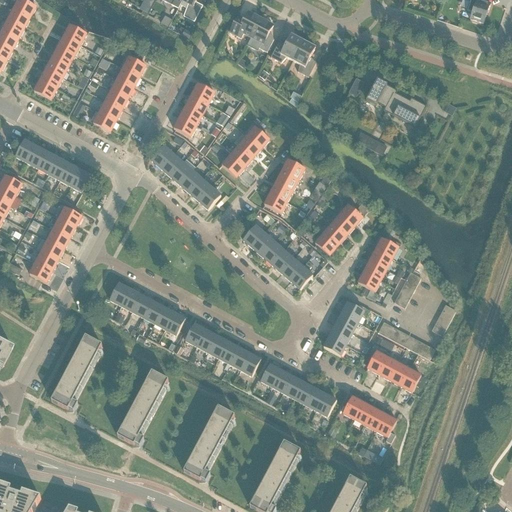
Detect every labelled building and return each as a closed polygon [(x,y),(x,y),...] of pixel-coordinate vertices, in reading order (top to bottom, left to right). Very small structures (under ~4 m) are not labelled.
[(19,0),(13,11),(30,20),(37,9),(19,0)] [(183,0),(183,2),(188,5),(183,18),(194,23),(203,7),(196,3),(197,0),(183,0)] [(483,26),(490,4),(477,0),(461,0),(470,3),(467,12),(473,14),(470,22),(483,26)] [(148,13),(152,5),(144,1),(140,9),(148,13)] [(24,31),(30,20),(13,11),(8,22),(24,31)] [(251,39),(261,20),(249,13),(243,24),(237,21),(230,34),(241,40),(244,35),(251,38),(251,39)] [(170,20),(168,19),(165,17),(161,25),(168,28),(172,21),(170,20)] [(251,39),(251,38),(247,47),(258,52),(259,50),(267,54),(274,41),(268,38),(273,27),(261,20),(251,39)] [(19,42),(24,31),(8,22),(2,33),(19,42)] [(64,38),(81,48),(87,36),(70,27),(64,38)] [(188,42),(192,34),(185,31),(181,39),(188,42)] [(0,46),(13,53),(19,42),(2,33),(0,36),(0,46)] [(293,62),(303,42),(291,36),(285,48),(278,44),(271,59),(281,64),(286,59),(293,62)] [(75,58),(81,48),(64,38),(58,49),(75,58)] [(303,42),(293,62),(299,66),(298,73),(308,79),(316,64),(309,60),(316,49),(303,42)] [(0,60),(7,64),(13,53),(0,46),(0,60)] [(102,50),(100,50),(98,48),(95,55),(100,57),(104,51),(103,51),(102,50)] [(69,69),(75,58),(58,49),(52,60),(69,69)] [(144,57),(132,51),(129,56),(141,63),(144,57)] [(98,62),(94,60),(92,59),(89,65),(95,68),(98,62)] [(123,71),(140,80),(146,69),(129,59),(123,71)] [(63,80),(69,69),(52,60),(46,71),(63,80)] [(109,71),(113,65),(105,61),(102,67),(109,71)] [(89,72),(86,70),(83,76),(89,79),(92,73),(90,72),(89,72)] [(57,91),(63,80),(46,71),(40,82),(57,91)] [(134,91),(140,80),(123,71),(117,82),(134,91)] [(265,82),(269,76),(263,71),(259,78),(265,82)] [(101,81),(104,75),(98,72),(95,78),(101,81)] [(350,92),(358,96),(364,81),(356,78),(350,92)] [(386,109),(395,91),(377,81),(366,102),(376,108),(378,104),(385,108),(386,109)] [(51,103),(57,91),(40,82),(34,94),(51,103)] [(84,84),(81,82),(78,87),(83,90),(86,85),(84,84)] [(96,90),(99,86),(92,82),(89,86),(96,90)] [(128,102),(134,91),(117,82),(111,93),(128,102)] [(198,86),(192,97),(209,106),(215,95),(198,86)] [(386,109),(385,108),(383,112),(415,129),(426,107),(411,99),(410,102),(396,95),(397,92),(395,91),(386,109)] [(122,113),(128,102),(111,93),(105,103),(122,113)] [(69,104),(71,100),(63,95),(61,100),(69,104)] [(192,97),(186,108),(203,117),(209,106),(192,97)] [(116,124),(122,113),(105,103),(99,114),(116,124)] [(453,115),(456,108),(446,103),(442,109),(453,115)] [(232,126),(246,106),(242,104),(228,123),(232,126)] [(79,105),(74,115),(80,118),(85,108),(83,107),(79,105)] [(230,117),(234,110),(229,107),(225,114),(230,117)] [(186,108),(180,119),(197,128),(203,117),(186,108)] [(110,135),(116,124),(99,114),(93,126),(110,135)] [(223,114),(216,124),(222,129),(230,119),(223,114)] [(180,119),(174,131),(191,140),(197,128),(180,119)] [(229,133),(233,127),(228,124),(224,129),(229,133)] [(216,139),(220,132),(215,129),(211,135),(216,139)] [(247,139),(261,152),(270,142),(255,129),(247,139)] [(221,144),(226,138),(222,134),(216,141),(221,144)] [(365,148),(370,139),(361,135),(356,143),(365,148)] [(182,148),(184,142),(176,138),(173,143),(182,148)] [(253,161),(261,152),(247,139),(238,148),(253,161)] [(370,139),(365,148),(382,157),(386,148),(370,139)] [(27,165),(36,148),(25,142),(16,159),(27,165)] [(203,156),(208,150),(204,146),(199,153),(203,156)] [(216,147),(215,146),(213,147),(211,150),(216,154),(220,150),(218,148),(216,147)] [(38,171),(47,154),(36,148),(27,165),(38,171)] [(161,171),(173,156),(164,148),(151,162),(161,171)] [(245,170),(253,161),(238,148),(230,158),(245,170)] [(49,177),(58,160),(47,154),(38,171),(49,177)] [(170,179),(183,165),(173,156),(161,171),(170,179)] [(236,180),(245,170),(230,158),(222,167),(236,180)] [(284,170),(301,179),(305,171),(308,173),(310,169),(305,165),(299,163),(299,162),(293,159),(291,164),(288,162),(284,170)] [(60,183),(69,166),(58,160),(49,177),(60,183)] [(180,187),(192,173),(183,165),(170,179),(180,187)] [(71,189),(80,172),(69,166),(60,183),(71,189)] [(294,191),(301,179),(284,170),(277,182),(294,191)] [(80,172),(71,189),(82,195),(91,178),(80,172)] [(189,196),(202,181),(192,173),(180,187),(189,196)] [(0,188),(17,198),(23,187),(6,177),(0,188)] [(42,190),(46,184),(38,180),(35,186),(42,190)] [(199,204),(211,189),(202,181),(189,196),(199,204)] [(288,203),(294,191),(277,182),(271,194),(288,203)] [(318,200),(327,188),(320,183),(311,195),(318,200)] [(51,187),(49,185),(47,184),(46,184),(44,187),(42,190),(48,193),(51,187)] [(0,203),(11,209),(11,208),(17,211),(21,202),(16,199),(17,198),(0,188),(0,203)] [(211,189),(199,204),(208,212),(221,198),(211,189)] [(281,216),(288,203),(271,194),(264,207),(281,216)] [(35,208),(40,200),(32,196),(28,204),(35,208)] [(219,209),(228,199),(226,196),(216,207),(219,209)] [(324,203),(321,201),(317,207),(321,210),(326,205),(324,203)] [(0,217),(5,220),(11,209),(0,203),(0,217)] [(340,217),(355,229),(363,220),(348,207),(340,217)] [(59,221),(76,230),(82,219),(65,210),(59,221)] [(271,227),(275,222),(267,215),(263,220),(271,227)] [(312,219),(310,217),(306,221),(311,225),(314,221),(312,219)] [(346,239),(355,229),(340,217),(332,226),(346,239)] [(70,241),(76,230),(59,221),(53,232),(70,241)] [(283,228),(281,226),(277,231),(282,235),(286,231),(283,228)] [(338,248),(346,239),(332,226),(324,236),(338,248)] [(253,251),(265,236),(256,228),(243,242),(253,251)] [(304,231),(302,229),(298,234),(303,237),(307,233),(304,231)] [(392,231),(388,230),(384,238),(390,241),(395,233),(392,231)] [(64,252),(70,241),(53,232),(47,243),(64,252)] [(30,235),(27,233),(24,238),(30,241),(33,236),(30,235)] [(296,244),(300,240),(293,234),(289,238),(296,244)] [(262,259),(275,244),(265,236),(253,251),(262,259)] [(330,258),(338,248),(324,236),(315,245),(330,258)] [(375,253),(392,262),(399,250),(382,240),(375,253)] [(58,263),(64,252),(47,243),(41,254),(58,263)] [(272,267),(284,253),(275,244),(262,259),(272,267)] [(24,249),(20,247),(17,252),(23,255),(26,250),(24,249)] [(314,252),(311,250),(308,254),(312,258),(316,254),(314,252)] [(281,275),(294,261),(284,253),(272,267),(281,275)] [(386,274),(392,262),(375,253),(369,265),(386,274)] [(8,255),(6,254),(2,261),(9,264),(12,257),(8,255)] [(53,274),(58,263),(41,254),(36,265),(53,274)] [(290,284),(303,269),(294,261),(281,275),(290,284)] [(18,277),(22,272),(10,265),(7,271),(16,276),(18,277)] [(47,285),(53,274),(36,265),(30,276),(47,285)] [(379,286),(386,274),(369,265),(362,277),(379,286)] [(303,269),(290,284),(300,292),(313,277),(303,269)] [(408,279),(418,285),(421,280),(410,274),(408,279)] [(375,294),(379,286),(362,277),(358,285),(366,290),(363,297),(371,301),(373,298),(377,300),(379,296),(375,294)] [(400,279),(398,278),(396,277),(395,277),(392,283),(397,285),(400,279)] [(415,290),(418,285),(408,279),(405,284),(415,290)] [(413,295),(415,290),(405,284),(402,289),(413,295)] [(121,308),(130,291),(119,285),(110,302),(121,308)] [(410,300),(413,295),(402,289),(399,294),(410,300)] [(132,314),(141,297),(130,291),(121,308),(132,314)] [(407,305),(410,300),(399,294),(397,300),(407,305)] [(143,320),(152,303),(141,297),(132,314),(143,320)] [(404,310),(407,305),(397,300),(394,305),(404,310)] [(154,326),(163,309),(152,303),(143,320),(154,326)] [(342,316),(359,325),(365,314),(348,304),(342,316)] [(443,312),(453,318),(456,313),(445,307),(443,312)] [(165,332),(174,315),(163,309),(154,326),(165,332)] [(451,323),(453,318),(443,312),(440,317),(451,323)] [(174,315),(165,332),(174,337),(169,346),(172,347),(177,338),(186,321),(174,315)] [(120,317),(119,316),(116,322),(122,325),(125,319),(120,317)] [(353,336),(359,325),(342,316),(336,327),(353,336)] [(448,328),(451,323),(440,317),(437,322),(448,328)] [(445,333),(448,328),(437,322),(434,327),(445,333)] [(383,337),(389,327),(384,324),(378,335),(383,337)] [(139,340),(141,335),(137,333),(140,328),(136,326),(132,333),(136,335),(134,338),(139,340)] [(197,349),(206,332),(194,326),(185,343),(197,349)] [(347,347),(353,336),(336,327),(330,338),(347,347)] [(388,340),(394,329),(389,327),(383,337),(388,340)] [(442,338),(445,333),(434,327),(432,332),(442,338)] [(393,343),(399,332),(394,329),(388,340),(393,343)] [(208,355),(217,338),(206,332),(197,349),(208,355)] [(399,346),(404,335),(399,332),(393,343),(399,346)] [(404,348),(409,338),(404,335),(399,346),(404,348)] [(380,339),(378,338),(377,337),(374,343),(380,346),(382,340),(380,339)] [(219,361),(228,344),(217,338),(208,355),(216,359),(213,366),(216,367),(219,361)] [(341,358),(347,347),(330,338),(324,349),(341,358)] [(409,351),(415,340),(409,338),(404,348),(409,351)] [(86,339),(52,403),(68,411),(68,410),(74,413),(78,405),(73,402),(102,347),(86,339)] [(414,354),(420,343),(415,340),(409,351),(414,354)] [(0,342),(0,367),(2,369),(12,349),(0,342)] [(419,356),(425,346),(420,343),(414,354),(419,356)] [(230,367),(239,350),(228,344),(219,361),(230,367)] [(424,359),(430,349),(425,346),(419,356),(424,359)] [(181,349),(178,348),(175,354),(180,357),(184,350),(181,349)] [(430,349),(424,359),(430,362),(435,351),(430,349)] [(241,373),(250,356),(239,350),(230,367),(241,373)] [(369,368),(367,371),(379,377),(388,360),(376,354),(376,355),(371,353),(364,366),(369,368)] [(250,356),(241,373),(252,379),(261,362),(250,356)] [(390,383),(399,366),(388,360),(379,377),(390,383)] [(401,389),(410,372),(399,366),(390,383),(401,389)] [(272,390),(281,373),(270,367),(261,384),(272,390)] [(410,372),(401,389),(412,395),(421,378),(410,372)] [(283,396),(292,379),(281,373),(272,390),(283,396)] [(152,374),(118,438),(134,447),(134,446),(140,448),(144,440),(139,438),(168,383),(152,374)] [(294,401),(303,384),(292,379),(283,396),(294,401)] [(305,407),(314,390),(303,384),(294,401),(305,407)] [(316,413),(325,396),(314,390),(305,407),(316,413)] [(271,406),(275,398),(270,395),(266,404),(271,406)] [(325,396),(316,413),(328,419),(337,402),(325,396)] [(354,422),(363,405),(352,399),(343,416),(354,422)] [(365,428),(374,411),(363,405),(354,422),(365,428)] [(218,409),(184,473),(200,482),(201,481),(206,484),(210,476),(205,473),(234,418),(218,409)] [(377,434),(386,417),(374,411),(365,428),(377,434)] [(388,440),(390,434),(397,423),(386,417),(377,434),(388,440)] [(336,430),(331,428),(327,436),(334,439),(338,431),(336,430)] [(396,437),(390,434),(388,440),(386,443),(391,446),(396,437)] [(284,445),(250,508),(256,511),(275,511),(276,511),(271,508),(300,453),(284,445)] [(350,480),(333,511),(353,511),(366,488),(350,480)] [(0,486),(0,511),(33,511),(41,500),(23,494),(21,498),(10,494),(11,490),(0,486)]
